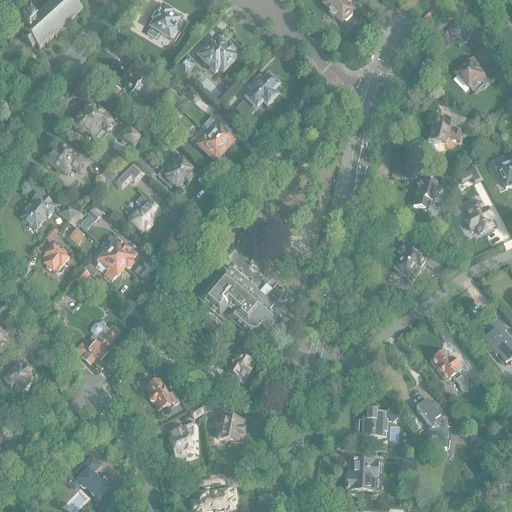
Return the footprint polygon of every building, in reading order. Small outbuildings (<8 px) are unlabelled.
[(54,0),(53,2),(51,0),(50,0),(50,1),(51,2),(46,5),(44,6),(45,7),(41,10),(40,10),(39,11),(39,12),(36,15),(35,15),(34,15),(36,18),(31,22),(29,19),(28,20),(24,15),(18,20),(22,25),(22,26),(24,28),(21,31),(25,35),(22,38),(32,50),(35,47),(39,51),(54,37),(56,39),(57,38),(56,38),(61,34),(62,34),(61,33),(66,29),(67,28),(71,24),(72,24),(73,24),(71,22),(76,17),(76,18),(77,18),(76,17),(82,12),(76,5),(79,3),(80,3),(77,0),(54,0)] [(342,0),(342,1),(341,0),(322,0),(327,4),(324,7),(329,12),(328,13),(329,13),(328,14),(334,20),(336,19),(341,24),(343,22),(345,24),(352,17),(350,15),(352,12),(347,7),(348,6),(350,3),(346,0),(343,0),(342,0)] [(181,21),(176,18),(177,17),(162,8),(159,13),(158,12),(157,14),(153,12),(149,19),(151,20),(154,22),(147,35),(156,40),(159,34),(174,44),(180,34),(176,32),(177,31),(175,30),(181,21)] [(235,53),(228,46),(230,45),(222,38),(218,41),(213,46),(211,45),(198,58),(215,74),(219,70),(223,74),(237,59),(233,56),(235,53)] [(185,56),(175,66),(184,75),(194,65),(185,56)] [(155,60),(151,68),(157,73),(162,65),(155,60)] [(486,78),(470,62),(456,76),(474,95),(488,82),(485,79),(486,78)] [(139,93),(143,88),(139,85),(141,83),(134,77),(136,75),(127,67),(124,70),(118,65),(117,66),(115,67),(112,69),(111,72),(111,74),(110,75),(117,81),(114,84),(116,86),(123,91),(126,87),(133,93),(135,90),(139,93)] [(171,87),(177,81),(182,76),(174,68),(169,73),(163,79),(171,87)] [(511,78),(506,68),(500,72),(507,84),(508,84),(510,88),(511,91),(511,78)] [(235,111),(246,122),(263,105),(267,109),(277,99),(273,95),(279,88),(277,86),(280,83),(274,77),(271,80),(269,78),(263,85),(260,82),(250,92),(252,95),(247,101),(246,100),(235,111)] [(197,96),(200,92),(194,86),(190,89),(185,93),(193,102),(198,97),(197,96)] [(164,96),(173,103),(177,98),(167,91),(164,96)] [(105,133),(107,131),(110,131),(111,130),(113,127),(112,125),(111,125),(113,123),(103,115),(97,110),(97,111),(91,106),(91,107),(88,107),(85,111),(85,113),(82,117),(80,117),(77,121),(77,123),(73,129),(82,137),(84,134),(85,134),(84,135),(85,137),(86,139),(88,140),(90,140),(91,139),(92,140),(101,129),(105,133)] [(236,140),(209,114),(199,126),(202,129),(206,132),(226,151),(236,140)] [(163,121),(171,129),(176,124),(168,116),(163,121)] [(472,119),(466,129),(477,136),(483,127),(472,119)] [(437,153),(439,145),(445,146),(447,139),(458,142),(460,132),(454,130),(453,133),(449,132),(449,131),(433,126),(429,142),(426,150),(437,153)] [(133,152),(144,138),(129,127),(118,140),(121,142),(121,144),(125,147),(126,146),(133,152)] [(226,151),(206,132),(202,129),(195,137),(196,137),(192,142),(198,147),(215,162),(226,151)] [(70,167),(80,175),(82,173),(84,172),(86,169),(86,167),(88,165),(78,158),(77,158),(62,146),(58,150),(57,150),(54,154),(52,154),(50,157),(50,159),(47,163),(56,170),(57,169),(65,174),(66,172),(68,172),(70,170),(70,168),(70,167)] [(466,168),(472,164),(469,156),(462,160),(466,168)] [(156,177),(144,165),(136,158),(131,163),(139,171),(140,170),(151,181),(156,177)] [(193,178),(195,177),(192,174),(193,172),(189,168),(190,168),(185,163),(185,164),(180,160),(164,176),(168,180),(166,181),(172,187),(173,185),(177,189),(184,181),(187,185),(189,183),(189,184),(194,179),(193,178)] [(511,161),(511,160),(506,162),(504,160),(503,161),(504,163),(495,167),(506,190),(508,189),(511,191),(511,190),(511,161)] [(144,177),(132,166),(114,184),(122,191),(131,182),(135,185),(144,177)] [(480,179),(474,168),(457,177),(461,185),(471,180),(472,182),(480,179)] [(455,171),(443,169),(441,181),(452,183),(455,171)] [(117,177),(108,170),(103,176),(100,180),(106,185),(102,189),(106,191),(110,186),(109,185),(112,182),(113,183),(117,177)] [(429,213),(436,186),(429,184),(429,182),(418,179),(416,185),(419,186),(412,208),(429,213)] [(50,214),(54,209),(50,206),(51,204),(45,199),(43,200),(37,196),(31,203),(33,205),(21,220),(23,221),(23,223),(26,225),(27,225),(36,232),(46,219),(47,220),(51,215),(50,214)] [(136,203),(143,209),(142,210),(141,210),(139,213),(137,211),(130,218),(132,219),(129,222),(141,235),(144,232),(145,233),(152,226),(151,225),(154,222),(153,221),(161,213),(157,209),(156,207),(153,206),(150,203),(148,204),(142,197),(136,203)] [(479,200),(470,205),(472,208),(465,212),(468,218),(463,221),(470,233),(475,231),(478,237),(494,229),(490,223),(493,221),(486,208),(484,210),(479,200)] [(69,223),(77,212),(67,205),(59,215),(69,223)] [(102,216),(105,213),(97,206),(95,209),(102,216)] [(93,211),(88,216),(95,223),(101,218),(93,211)] [(69,224),(75,229),(84,218),(78,214),(78,213),(77,212),(69,223),(69,224)] [(67,241),(75,249),(78,245),(79,245),(84,238),(82,237),(83,235),(77,230),(67,241)] [(52,245),(58,237),(53,233),(46,242),(52,245)] [(129,269),(133,265),(132,264),(131,262),(136,257),(122,244),(122,245),(117,241),(107,252),(125,268),(125,267),(127,269),(129,269)] [(68,257),(70,255),(58,245),(55,249),(53,247),(43,261),(46,264),(45,266),(47,267),(47,269),(50,272),(52,271),(54,273),(56,271),(58,273),(70,258),(68,257)] [(420,271),(419,270),(426,261),(406,247),(405,247),(402,245),(398,251),(400,252),(397,256),(399,257),(396,261),(400,263),(394,271),(412,284),(420,271)] [(125,268),(107,252),(103,248),(98,253),(103,257),(97,263),(107,272),(104,276),(111,283),(115,279),(117,278),(120,275),(120,273),(125,268)] [(266,285),(259,293),(230,268),(207,294),(199,287),(193,295),(201,302),(200,302),(219,318),(232,330),(233,328),(238,331),(239,329),(246,336),(256,338),(260,333),(268,341),(270,339),(273,339),(281,330),(280,327),(282,325),(268,313),(274,305),(265,298),(272,290),(266,285)] [(81,286),(89,277),(82,271),(75,280),(81,286)] [(90,290),(95,285),(90,280),(85,284),(90,290)] [(97,285),(92,289),(99,295),(103,291),(97,285)] [(215,340),(221,331),(211,322),(204,331),(215,340)] [(104,365),(103,364),(101,363),(107,355),(104,353),(108,347),(115,337),(109,332),(106,335),(102,331),(102,329),(98,326),(95,326),(91,331),(92,335),(94,336),(91,340),(91,343),(95,346),(89,353),(82,347),(77,353),(84,359),(83,360),(90,366),(93,363),(100,369),(104,365)] [(511,344),(500,331),(495,336),(492,333),(485,339),(505,364),(511,360),(511,344)] [(5,348),(10,343),(1,333),(0,334),(0,355),(7,349),(5,348)] [(294,339),(288,334),(283,339),(290,345),(294,339)] [(257,360),(250,356),(247,354),(247,353),(245,352),(244,352),(242,351),(242,352),(237,349),(225,370),(230,373),(228,377),(234,381),(235,379),(238,381),(237,382),(241,384),(241,383),(244,385),(254,369),(252,368),(257,360)] [(462,392),(468,392),(466,379),(460,378),(460,376),(458,374),(461,372),(449,357),(447,358),(443,353),(441,355),(437,354),(435,356),(434,359),(432,361),(447,382),(452,378),(454,382),(455,382),(456,381),(461,388),(460,388),(460,389),(462,392)] [(30,387),(32,385),(30,383),(33,380),(29,375),(31,373),(26,367),(23,370),(19,365),(2,381),(11,390),(14,387),(22,395),(24,393),(31,387),(30,387)] [(477,387),(486,380),(479,370),(469,377),(477,387)] [(173,408),(179,405),(174,396),(169,395),(168,396),(160,382),(157,383),(156,381),(148,386),(149,387),(146,389),(151,397),(150,399),(150,402),(152,404),(155,404),(159,412),(160,412),(162,414),(168,411),(166,409),(172,405),(173,408)] [(203,403),(203,405),(215,407),(215,406),(214,406),(214,404),(200,394),(196,399),(202,404),(203,403)] [(181,403),(187,412),(200,405),(191,397),(186,399),(184,396),(181,398),(183,401),(181,403)] [(447,428),(452,424),(437,403),(432,407),(427,401),(416,410),(432,430),(430,438),(429,438),(427,448),(446,451),(448,436),(445,436),(447,428)] [(204,412),(203,405),(203,403),(202,404),(200,405),(187,412),(187,413),(190,411),(194,417),(203,412),(204,412)] [(402,421),(389,403),(381,409),(395,427),(402,421)] [(214,414),(215,407),(203,405),(204,412),(214,414)] [(362,438),(365,438),(375,438),(375,439),(384,439),(384,434),(387,434),(387,422),(385,422),(385,416),(374,416),(374,415),(362,414),(362,421),(363,421),(362,438)] [(246,423),(240,422),(240,421),(237,421),(236,421),(228,420),(228,419),(224,418),(223,419),(217,417),(215,425),(220,426),(217,440),(230,443),(236,445),(237,445),(241,445),(243,438),(244,438),(245,430),(244,430),(246,423)] [(193,425),(194,425),(169,434),(171,440),(168,441),(170,446),(168,446),(167,448),(169,452),(171,453),(172,452),(176,463),(186,459),(184,453),(193,450),(189,440),(190,440),(192,439),(193,437),(193,436),(194,434),(193,425)] [(206,428),(207,437),(213,438),(215,430),(206,428)] [(407,451),(394,450),(394,459),(406,460),(407,451)] [(409,450),(407,464),(415,458),(409,450)] [(85,491),(87,491),(96,499),(99,511),(112,511),(111,509),(114,508),(109,492),(92,475),(101,467),(92,458),(76,474),(78,475),(71,482),(77,488),(79,486),(83,490),(85,491)] [(376,479),(376,464),(351,463),(350,477),(373,478),(376,479)] [(211,478),(211,475),(199,478),(199,481),(198,481),(199,488),(206,487),(207,489),(204,489),(204,492),(198,492),(198,495),(195,496),(195,502),(191,503),(191,511),(210,511),(215,511),(213,494),(212,494),(211,486),(212,486),(211,478)] [(211,478),(212,486),(224,486),(224,477),(218,477),(211,478)] [(373,478),(350,477),(348,477),(347,491),(372,492),(373,478)] [(213,494),(215,511),(224,511),(223,511),(237,511),(235,492),(213,494)] [(399,508),(400,500),(387,499),(386,508),(399,508)]
